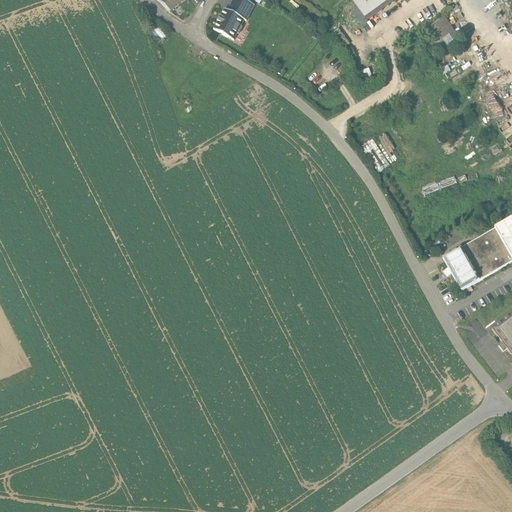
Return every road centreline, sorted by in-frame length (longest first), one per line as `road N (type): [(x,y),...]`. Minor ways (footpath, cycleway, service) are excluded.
road 1 (unclassified): [(503,402),(461,347),(339,139),(282,89),(191,36)]
road 2 (unclassified): [(347,511),(503,402)]
